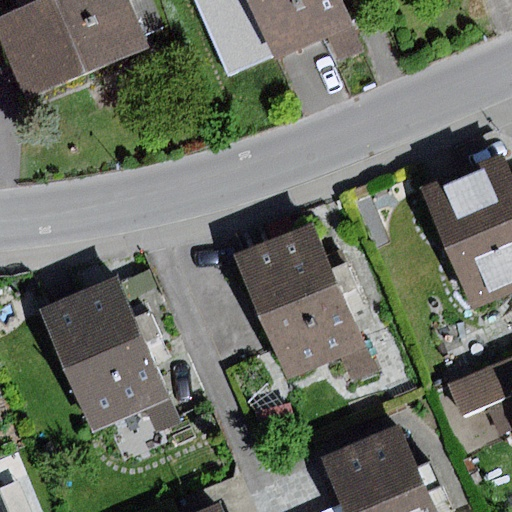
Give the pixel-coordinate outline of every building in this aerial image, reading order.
[(152,0),(39,0),(0,17),(0,42),(26,101),(145,50),(139,36),(163,25),(152,0)] [(194,0),(228,76),(325,34),(347,24),(336,0),(194,0)] [(347,24),(325,34),(337,62),(359,52),(347,24)] [(511,174),(504,155),(421,190),(473,311),(511,294),(511,174)] [(315,222),(236,256),(288,379),(341,357),(366,346),(344,293),(356,288),(345,261),(334,266),(315,222)] [(120,278),(42,311),(94,432),(147,410),(171,399),(148,345),(160,340),(148,311),(137,316),(120,278)] [(377,371),(366,346),(341,357),(352,382),(377,371)] [(511,354),(443,382),(459,422),(485,412),(496,439),(511,432),(511,354)] [(181,422),(171,399),(147,410),(157,432),(181,422)] [(290,403),(254,412),(270,445),(295,435),(290,403)] [(439,511),(402,423),(323,457),(342,503),(346,511),(439,511)] [(227,511),(224,502),(200,511),(227,511)] [(346,511),(342,503),(319,511),(346,511)]
